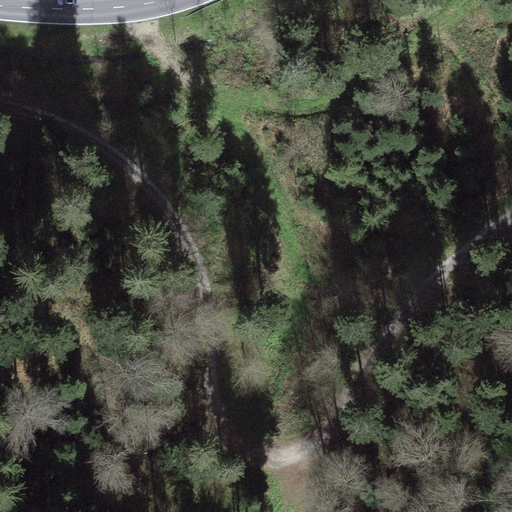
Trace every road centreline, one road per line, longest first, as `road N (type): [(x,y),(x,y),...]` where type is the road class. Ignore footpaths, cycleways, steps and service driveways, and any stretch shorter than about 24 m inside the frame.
road 1 (track): [(0,102),(93,139),(136,167),(197,257),(228,430),(247,448),(271,455),(297,452),(318,436),(409,305),(511,210)]
road 2 (track): [(159,0),(174,71),(222,93),(301,103),(361,85),(471,0)]
road 3 (secondary): [(159,0),(83,8),(0,3)]
